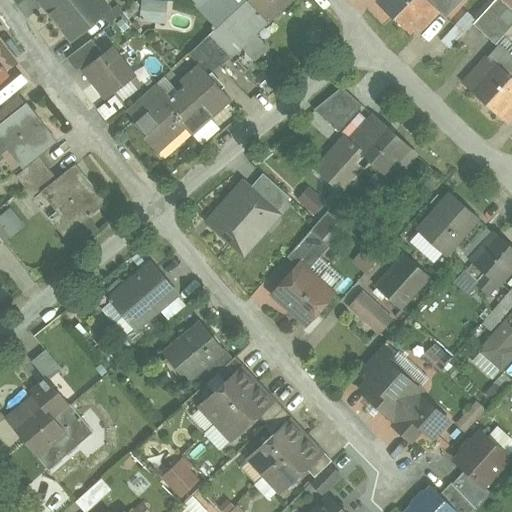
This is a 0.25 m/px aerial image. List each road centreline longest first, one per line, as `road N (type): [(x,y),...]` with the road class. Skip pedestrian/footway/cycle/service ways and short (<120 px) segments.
road 1 (residential): [(392,477),(157,207)]
road 2 (residential): [(157,207),(368,37)]
road 3 (residential): [(157,207),(4,0)]
road 4 (residential): [(0,335),(157,207)]
road 5 (residential): [(368,37),(511,165)]
